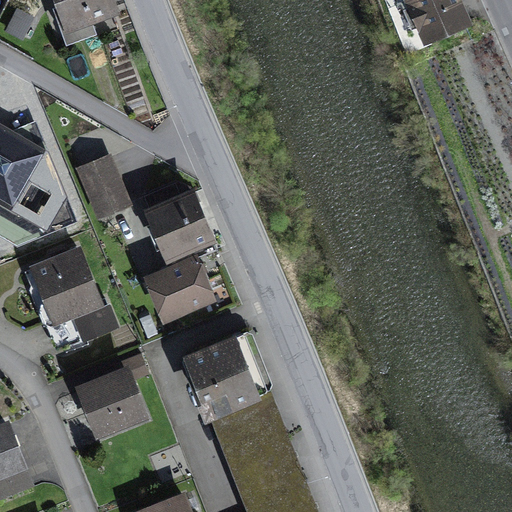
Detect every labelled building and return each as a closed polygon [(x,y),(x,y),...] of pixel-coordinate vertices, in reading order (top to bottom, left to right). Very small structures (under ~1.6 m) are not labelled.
[(52,0),(65,34),(62,35),(67,49),(97,37),(93,27),(121,17),(114,0),(52,0)] [(461,0),(403,0),(424,48),(474,28),(461,0)] [(17,9),(5,32),(24,42),(35,18),(17,9)] [(9,127),(0,132),(0,202),(40,178),(9,127)] [(113,154),(76,169),(98,221),(134,208),(113,154)] [(175,180),(137,197),(167,269),(197,255),(199,259),(219,250),(193,188),(175,180)] [(30,271),(25,273),(57,352),(120,328),(110,305),(105,308),(80,247),(29,269),(30,271)] [(167,269),(143,279),(163,327),(217,303),(199,259),(197,255),(167,269)] [(251,334),(182,360),(196,397),(192,398),(204,427),(213,425),(249,511),(316,511),(272,392),(273,386),(251,334)] [(109,375),(74,389),(97,442),(152,420),(135,381),(151,375),(143,354),(106,368),(109,375)] [(0,425),(0,501),(35,488),(9,422),(0,425)] [(138,511),(192,511),(186,494),(138,511)]
